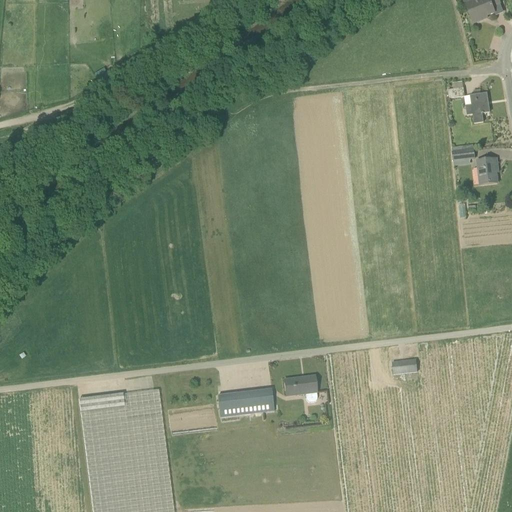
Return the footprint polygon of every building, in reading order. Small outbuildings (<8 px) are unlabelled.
[(466,5),(465,5),(473,24),(482,21),(482,19),(495,14),(492,7),(500,4),(498,0),(477,0),(473,2),(473,4),(467,7),(466,5)] [(137,57),(131,62),(117,72),(121,78),(135,68),(136,69),(142,64),(137,57)] [(98,84),(109,78),(105,72),(95,78),(98,84)] [(465,97),(464,89),(453,90),(448,91),(449,100),(464,97),(465,97)] [(473,116),(474,124),(481,123),(480,115),(490,113),(487,94),(465,97),(464,97),(465,107),(467,117),(473,116)] [(63,116),(67,124),(85,114),(80,106),(63,116)] [(474,150),(464,151),(452,153),(453,163),(475,160),(474,150)] [(497,168),(496,160),(477,162),(480,186),(497,184),(495,168),(497,168)] [(392,364),(393,376),(417,373),(416,361),(392,364)] [(317,400),(316,393),(317,393),(315,378),(284,381),(286,397),(305,395),(306,401),(307,403),(309,404),(314,403),(316,402),(317,400)] [(220,419),(238,416),(238,411),(273,407),(271,390),(218,397),(220,419)] [(173,511),(159,391),(123,396),(123,395),(79,400),(93,511),(173,511)]
